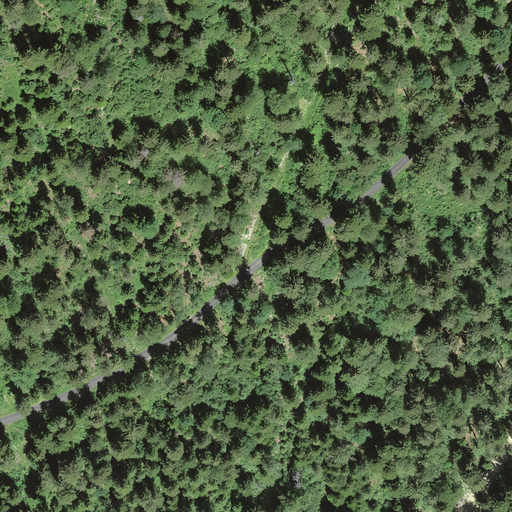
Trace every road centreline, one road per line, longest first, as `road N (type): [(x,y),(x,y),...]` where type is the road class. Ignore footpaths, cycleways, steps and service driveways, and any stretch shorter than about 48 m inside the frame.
road 1 (unclassified): [(0,423),(83,390),(186,328),(272,254),(366,196),(511,55)]
road 2 (track): [(242,278),(351,0)]
